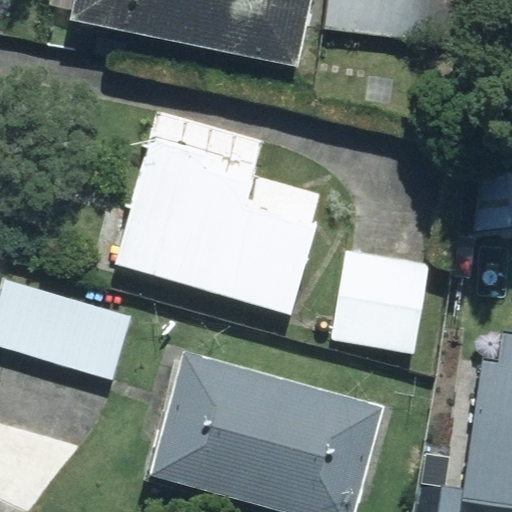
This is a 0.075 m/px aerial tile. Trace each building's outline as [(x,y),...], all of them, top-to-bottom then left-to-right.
[(47,0),(46,10),(64,13),(60,31),(290,76),(304,0),(47,0)] [(440,0),(324,0),(322,34),(436,44),(440,0)] [(262,129),(152,105),(114,278),(292,317),(313,224),(245,209),(251,178),(262,129)] [(424,265),(330,250),(316,343),(409,357),(424,265)] [(129,319),(0,284),(0,356),(111,386),(129,319)] [(494,369),(472,368),(465,492),(423,490),(421,511),(511,511),(511,341),(495,340),(494,369)] [(356,511),(382,419),(166,360),(132,484),(235,511),(356,511)]
